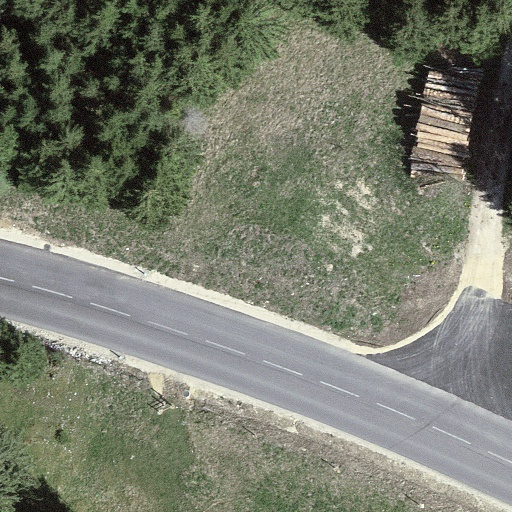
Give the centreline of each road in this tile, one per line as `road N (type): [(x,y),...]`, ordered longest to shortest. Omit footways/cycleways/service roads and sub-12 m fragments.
road 1 (secondary): [(0,278),(239,350),(511,462)]
road 2 (track): [(511,72),(491,168),(457,437)]
